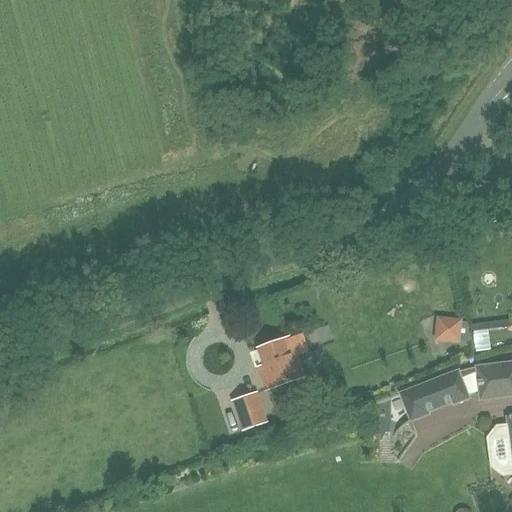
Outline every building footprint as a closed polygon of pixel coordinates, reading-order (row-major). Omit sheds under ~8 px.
[(466,343),(468,323),(460,322),(461,321),(438,319),(435,340),(459,343),(459,342),(466,343)] [(303,378),(294,353),(297,352),(301,352),(304,351),(306,348),(302,338),(299,337),(296,338),(293,341),(290,342),(289,338),(259,349),(265,366),(259,368),(267,390),(303,378)] [(480,400),(511,395),(511,362),(475,368),(480,400)] [(467,398),(457,372),(400,395),(410,421),(427,414),(426,412),(452,401),(453,404),(467,398)] [(286,420),(303,414),(295,391),(278,397),(286,420)] [(242,433),(255,428),(264,425),(268,423),(257,392),(231,401),(242,433)]
